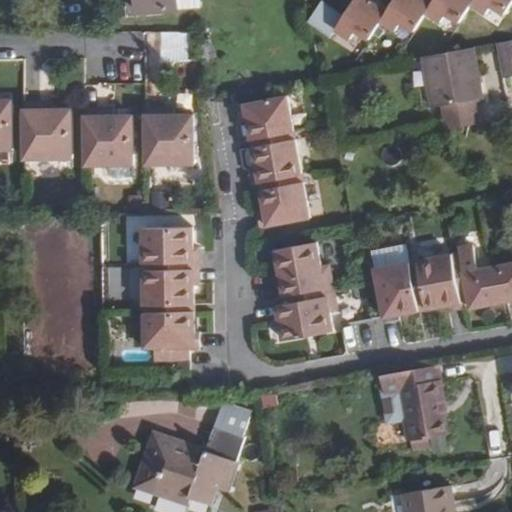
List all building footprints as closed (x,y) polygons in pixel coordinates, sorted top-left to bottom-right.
[(137,0),(138,12),(178,10),(177,0),(137,0)] [(368,0),(354,0),(335,29),(350,39),(355,30),(369,39),(381,21),(387,12),(368,0)] [(427,0),(393,0),(387,12),(381,21),(395,30),(400,22),(414,31),(426,12),(432,3),(427,0)] [(434,0),(432,3),(426,12),(441,22),(446,13),(460,22),(471,4),(473,0),(434,0)] [(511,0),(473,0),(471,4),(486,13),(491,5),(505,14),(511,1),(511,0)] [(66,8),(66,33),(97,32),(96,7),(66,8)] [(511,40),(497,43),(504,77),(511,75),(511,40)] [(473,47),(425,57),(434,107),(442,106),(446,130),(480,123),(475,100),(483,98),(473,47)] [(251,138),(294,130),(288,95),(237,105),(240,119),(248,117),(251,138)] [(0,149),(12,149),(11,100),(0,99),(0,149)] [(40,101),(24,101),(25,159),(72,158),(72,108),(53,108),(40,109),(40,101)] [(162,106),(146,106),(147,164),(195,163),(194,113),(175,113),(162,114),(162,106)] [(101,107),(85,107),(86,164),(134,164),(133,114),(114,114),(101,114),(101,107)] [(294,130),(251,138),(253,145),(296,138),(294,130)] [(259,181),(302,174),(296,138),(253,145),(257,166),(249,168),(252,183),(259,181)] [(192,178),(192,167),(156,166),(156,177),(192,178)] [(261,189),(304,181),(302,174),(259,181),(261,189)] [(304,181),(261,189),(265,210),(257,212),(260,226),(310,217),(304,181)] [(144,259),(200,259),(200,244),(195,244),(194,223),(143,224),(144,259)] [(317,242),(275,249),(284,296),(334,287),(330,265),(322,266),(317,242)] [(460,253),(470,308),(507,301),(505,289),(511,287),(511,261),(478,268),(473,243),(458,245),(460,253)] [(452,254),(462,309),(470,308),(460,253),(452,254)] [(418,260),(426,310),(447,306),(447,311),(462,309),(452,254),(418,260)] [(200,259),(144,259),(144,267),(200,266),(200,259)] [(418,260),(410,261),(419,311),(426,310),(418,260)] [(399,315),(419,311),(410,261),(375,268),(384,318),(385,322),(400,319),(399,315)] [(144,267),(145,302),(195,302),(195,281),(200,281),(200,266),(144,267)] [(285,304),(335,295),(334,287),(284,296),(285,304)] [(284,304),(276,306),(283,341),(334,331),(330,311),(338,310),(335,295),(285,304),(284,304)] [(195,302),(145,302),(145,310),(196,309),(195,302)] [(193,345),(202,345),(201,330),(196,330),(196,309),(145,310),(146,345),(158,345),(193,345)] [(343,327),(351,354),(376,346),(368,319),(343,327)] [(158,345),(158,358),(193,357),(193,345),(158,345)] [(389,424),(406,421),(410,442),(430,438),(444,435),(448,435),(445,416),(448,416),(439,366),(389,374),(382,376),(385,391),(384,392),(389,424)] [(223,400),(221,406),(247,415),(249,410),(223,400)] [(207,451),(155,433),(144,466),(164,473),(157,493),(189,504),(191,497),(214,506),(219,489),(229,492),(246,438),(240,435),(247,415),(221,406),(215,426),(207,451)] [(444,435),(430,438),(432,453),(447,450),(444,435)] [(405,493),(408,511),(456,511),(452,485),(405,493)]
